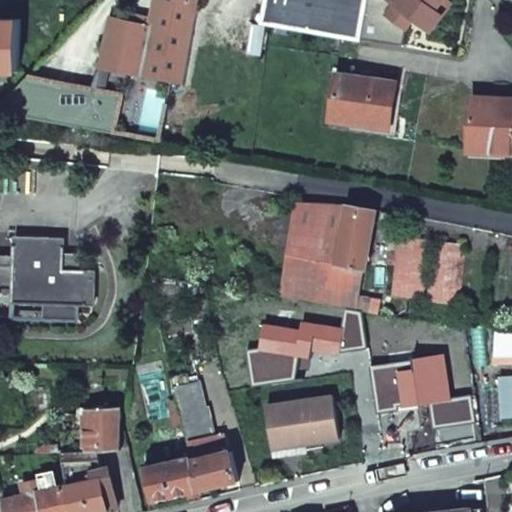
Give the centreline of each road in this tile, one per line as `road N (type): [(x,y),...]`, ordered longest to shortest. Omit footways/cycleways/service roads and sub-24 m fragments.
road 1 (unknown): [(511,217),(142,158),(101,173),(91,188),(102,208)]
road 2 (residential): [(511,459),(268,511)]
